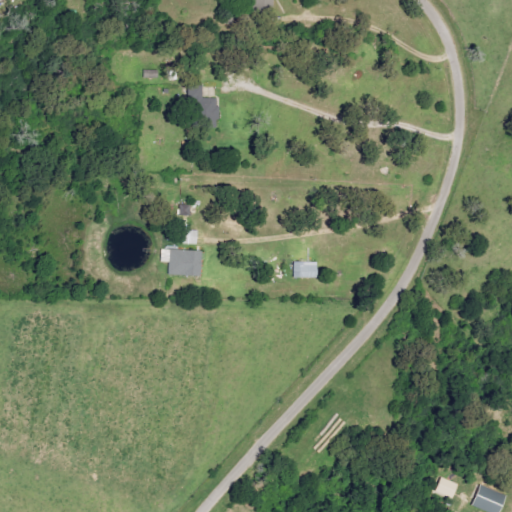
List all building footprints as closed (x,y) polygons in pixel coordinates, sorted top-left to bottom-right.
[(270,0),(249,0),(249,10),(270,11),(270,0)] [(188,86),(190,124),(215,123),(214,98),(200,98),(200,86),(188,86)] [(198,277),(199,251),(158,250),(158,261),(165,262),(165,276),(198,277)] [(290,278),(312,279),(312,263),(291,262),(290,278)] [(454,484),(436,478),(431,492),(448,499),(454,484)] [(495,511),(503,496),(476,485),(467,505),(481,511),(495,511)]
